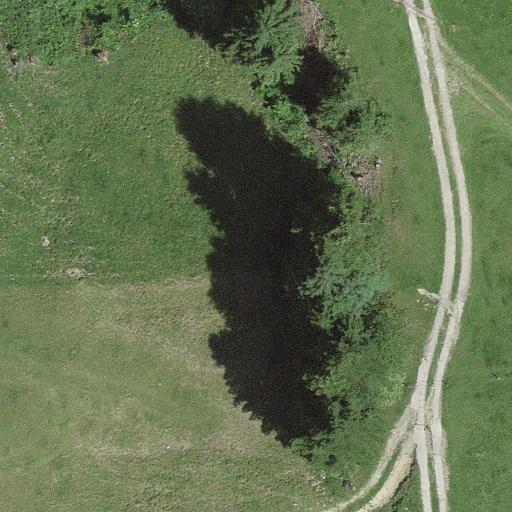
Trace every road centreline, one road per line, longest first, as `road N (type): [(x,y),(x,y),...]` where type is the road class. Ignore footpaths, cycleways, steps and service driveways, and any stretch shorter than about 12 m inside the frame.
road 1 (track): [(447,511),(459,191),(419,0)]
road 2 (track): [(453,357),(400,484),(356,511)]
